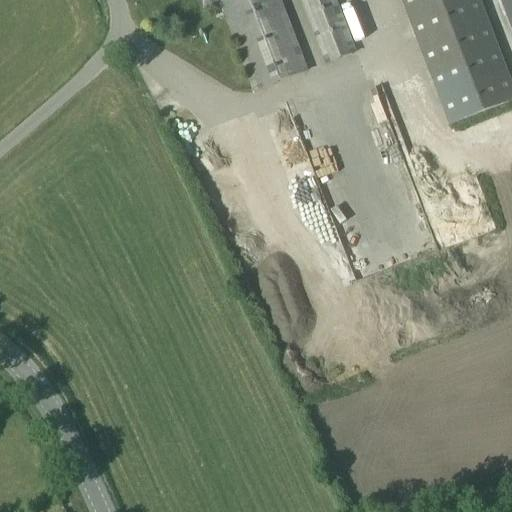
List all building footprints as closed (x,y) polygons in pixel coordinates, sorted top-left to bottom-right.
[(280,0),(219,0),(255,93),(308,73),(280,0)] [(300,0),(326,67),(356,55),(335,0),(300,0)] [(401,0),(450,128),(511,104),(511,86),(478,0),(401,0)] [(511,0),(496,0),(511,41),(511,0)] [(367,210),(333,105),(287,120),(322,225),(367,210)] [(235,135),(213,139),(215,147),(236,143),(235,135)] [(267,143),(253,143),(252,157),(267,158),(267,143)] [(385,181),(410,262),(426,257),(402,176),(385,181)]
